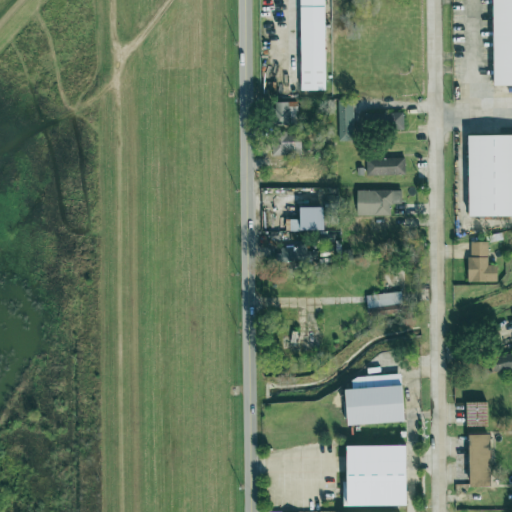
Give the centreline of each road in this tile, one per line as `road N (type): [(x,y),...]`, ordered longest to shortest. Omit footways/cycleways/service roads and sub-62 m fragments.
road 1 (tertiary): [(247,0),(253,511)]
road 2 (residential): [(435,0),(439,511)]
